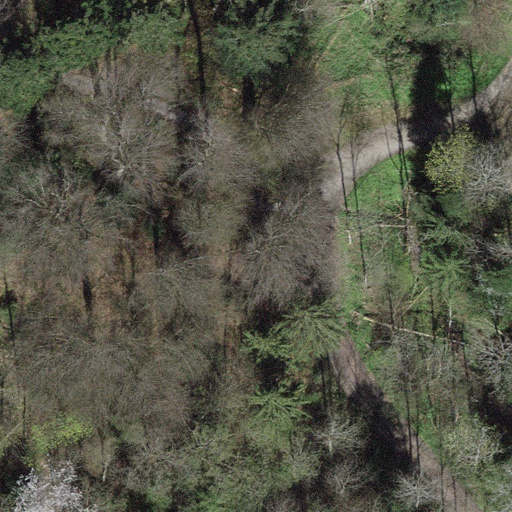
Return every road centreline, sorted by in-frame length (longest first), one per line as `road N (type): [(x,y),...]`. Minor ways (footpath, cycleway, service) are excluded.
road 1 (track): [(472,511),(349,360),(326,300),(320,210)]
road 2 (track): [(320,210),(344,175),(399,140),(511,123)]
